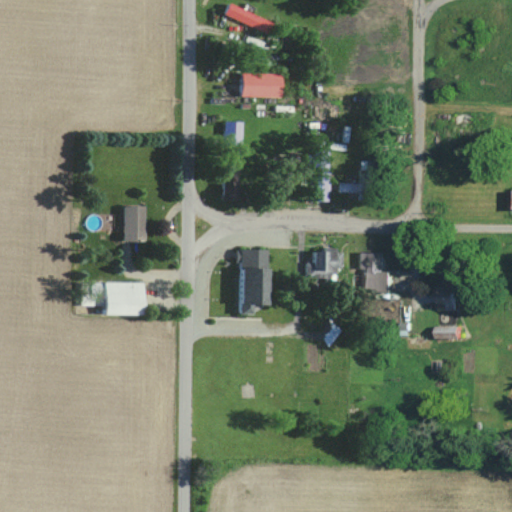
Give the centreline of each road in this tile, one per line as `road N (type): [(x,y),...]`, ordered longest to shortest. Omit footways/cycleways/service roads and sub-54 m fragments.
road 1 (residential): [(183,511),(190,0)]
road 2 (residential): [(511,226),(260,217),(235,222),(187,264)]
road 3 (residential): [(416,226),(420,0)]
